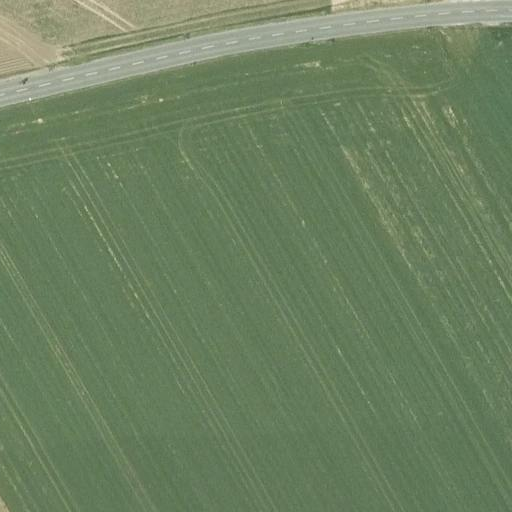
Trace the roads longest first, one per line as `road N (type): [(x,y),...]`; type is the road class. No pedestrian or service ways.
road 1 (secondary): [(511,12),(245,40),(0,97)]
road 2 (track): [(88,52),(331,0)]
